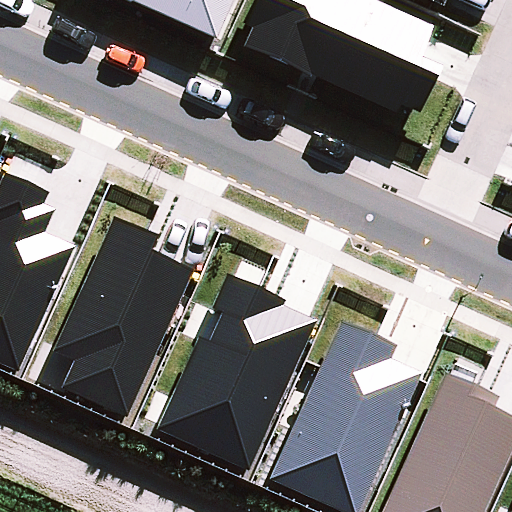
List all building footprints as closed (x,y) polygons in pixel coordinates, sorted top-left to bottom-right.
[(135,0),(211,34),(226,0),(135,0)] [(305,67),(392,108),(396,98),(414,107),(434,59),(414,50),(426,22),(377,0),(247,0),(240,18),(249,22),(240,43),(304,70),(305,67)] [(0,360),(15,367),(70,241),(40,228),(51,203),(38,197),(43,187),(1,169),(0,170),(0,360)] [(123,413),(189,265),(161,253),(165,245),(147,237),(151,229),(108,210),(48,346),(70,356),(57,384),(123,413)] [(245,468),(312,320),(279,305),(282,297),(223,271),(208,304),(219,309),(205,340),(195,335),(153,427),(245,468)] [(344,511),(354,511),(419,371),(387,357),(393,343),(337,317),(265,476),(344,511)] [(478,511),(511,436),(511,413),(491,404),(496,393),(440,368),(376,511),(478,511)]
